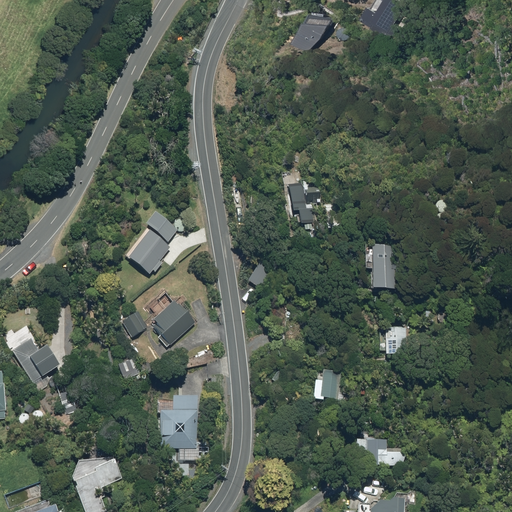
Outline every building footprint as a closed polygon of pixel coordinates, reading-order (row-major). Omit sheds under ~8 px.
[(386,37),(390,31),(405,8),(393,0),(383,0),(375,13),(367,8),(360,19),(386,37)] [(323,10),(303,29),(317,44),(336,25),(323,10)] [(288,186),(291,211),(297,210),(298,223),(315,221),(314,208),(309,208),(308,201),(322,199),(320,185),(303,187),(302,184),(288,186)] [(251,193),(249,209),(260,211),(262,195),(251,193)] [(447,229),(448,207),(427,206),(426,228),(447,229)] [(145,225),(151,230),(130,255),(152,272),(172,247),(166,242),(176,229),(155,212),(145,225)] [(373,245),(372,287),(394,288),(395,266),(391,266),(392,245),(373,245)] [(260,264),(247,281),(261,291),(273,274),(260,264)] [(170,343),(194,321),(177,302),(152,324),(170,343)] [(121,322),(130,337),(147,328),(139,312),(121,322)] [(404,359),(403,330),(384,330),(381,332),(380,359),(404,359)] [(12,350),(32,382),(68,361),(67,347),(55,354),(49,345),(40,351),(33,338),(12,350)] [(139,355),(119,363),(125,379),(145,371),(139,355)] [(281,366),(270,382),(281,390),(292,374),(281,366)] [(337,374),(319,373),(317,399),(336,401),(337,374)] [(48,419),(48,418),(48,417),(48,415),(47,414),(47,413),(46,412),(45,411),(44,410),(42,410),(41,410),(40,409),(38,410),(37,410),(36,411),(35,412),(34,413),(33,414),(33,415),(33,416),(33,418),(33,419),(33,420),(34,421),(35,422),(36,423),(37,424),(38,424),(40,425),(41,425),(42,425),(43,424),(45,423),(46,423),(46,422),(47,420),(48,419)] [(32,422),(33,421),(33,419),(33,418),(32,417),(32,415),(31,414),(30,413),(29,413),(28,412),(26,412),(25,412),(24,412),(22,412),(21,413),(20,413),(19,414),(18,415),(18,417),(17,418),(17,419),(17,421),(18,422),(18,423),(19,424),(20,425),(21,426),(22,426),(24,427),(25,427),(26,427),(28,427),(29,426),(30,425),(31,424),(32,423),(32,422)] [(155,451),(192,451),(192,415),(155,415),(155,451)] [(383,442),(362,443),(364,469),(400,468),(404,454),(384,455),(383,442)] [(78,486),(87,511),(106,511),(105,510),(98,491),(124,479),(116,461),(98,470),(99,473),(79,482),(80,485),(78,486)] [(377,501),(368,509),(367,511),(403,511),(404,498),(389,498),(388,501),(377,501)]
